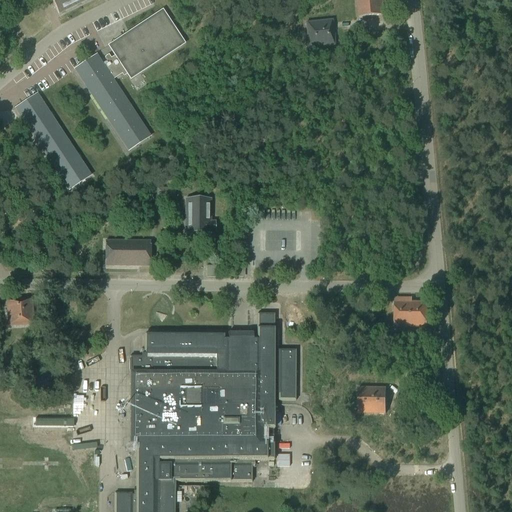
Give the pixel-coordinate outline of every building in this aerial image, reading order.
[(0,0),(0,8),(0,9),(11,0),(0,0)] [(88,0),(50,0),(58,15),(88,0)] [(382,0),(357,0),(359,19),(384,16),(382,0)] [(152,20),(151,20),(151,21),(142,27),(141,26),(141,27),(131,33),(130,34),(121,40),(120,41),(111,47),(110,47),(111,48),(116,56),(111,59),(108,56),(105,58),(107,62),(102,65),(96,56),(75,71),(128,152),(150,138),(112,81),(122,75),(123,78),(128,74),(130,78),(131,79),(132,78),(131,78),(141,72),(142,71),(151,65),(152,65),(152,64),(161,58),(162,58),(171,52),(172,51),(182,45),(183,44),(182,44),(176,34),(175,33),(169,24),(169,23),(168,23),(162,14),(163,14),(162,13),(161,14),(152,20)] [(306,24),(307,39),(308,49),(335,47),(332,21),(306,24)] [(37,96),(15,110),(69,191),(90,177),(37,96)] [(157,199),(168,199),(174,199),(174,189),(157,189),(157,199)] [(185,235),(206,235),(210,235),(210,234),(215,234),(215,222),(215,223),(210,222),(211,200),(185,200),(185,235)] [(150,268),(150,258),(150,242),(105,242),(105,267),(150,268)] [(215,278),(216,278),(216,267),(206,267),(206,278),(215,278)] [(32,299),(25,300),(6,301),(8,328),(33,326),(32,299)] [(412,299),(400,299),(400,303),(394,303),(394,328),(427,329),(427,303),(412,303),(412,299)] [(174,511),(175,487),(175,483),(252,484),(252,466),(250,466),(250,464),(254,464),(254,462),(273,462),(273,444),(262,444),(262,431),(273,431),(274,395),(278,395),(278,402),(295,402),(296,351),(279,351),(279,329),(274,329),(274,315),(257,315),(256,341),(249,341),(247,339),(233,339),(231,341),(224,341),(224,336),(144,336),(143,353),(145,353),(145,355),(141,355),(141,357),(129,357),(129,375),(144,375),(144,379),(136,379),(136,439),(143,439),(143,444),(136,444),(135,492),(133,492),(133,496),(131,496),(132,494),(114,494),(113,511),(174,511)] [(385,415),(386,389),(358,389),(358,414),(385,415)]
